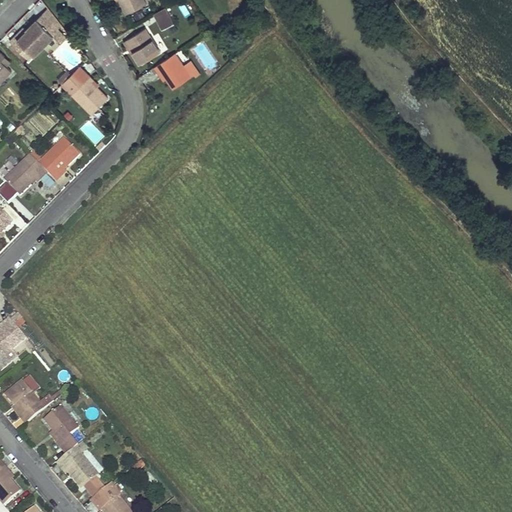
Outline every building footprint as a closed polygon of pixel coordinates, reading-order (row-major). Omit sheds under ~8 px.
[(118,0),(126,13),(146,4),(144,0),(118,0)] [(183,18),(191,14),(185,1),(177,5),(183,18)] [(175,21),(166,6),(155,13),(164,28),(175,21)] [(57,29),(58,28),(44,13),(42,15),(37,20),(47,29),(52,24),(57,29)] [(21,45),(33,56),(54,36),(52,34),(56,30),(57,29),(52,24),(47,29),(37,20),(28,30),(28,31),(17,41),(21,45)] [(25,27),(10,41),(18,49),(21,45),(17,41),(28,31),(28,30),(25,27)] [(160,52),(146,28),(124,41),(131,52),(133,51),(141,64),(160,52)] [(54,36),(60,42),(63,38),(56,30),(52,34),(54,36)] [(192,48),(207,71),(217,65),(202,42),(192,48)] [(0,82),(11,70),(7,66),(11,62),(0,51),(0,82)] [(175,52),(163,60),(171,70),(164,75),(173,88),(191,76),(175,52)] [(171,70),(163,60),(155,65),(159,71),(160,70),(164,75),(171,70)] [(99,84),(80,66),(72,74),(82,83),(91,92),(97,86),(99,84)] [(62,84),(72,74),(68,69),(57,80),(62,84)] [(82,83),(72,74),(62,84),(71,94),(92,113),(108,97),(97,86),(91,92),(82,83)] [(95,144),(104,136),(89,120),(80,128),(95,144)] [(64,139),(39,163),(47,172),(57,182),(62,177),(54,169),(60,165),(65,170),(81,155),(64,139)] [(102,143),(96,150),(99,153),(105,146),(102,143)] [(30,154),(5,180),(20,196),(35,180),(37,182),(47,172),(39,163),(30,154)] [(60,165),(54,169),(62,177),(67,172),(65,170),(60,165)] [(42,182),(51,188),(55,182),(46,176),(42,182)] [(0,233),(2,231),(3,232),(13,222),(0,208),(0,233)] [(10,318),(0,325),(0,331),(13,321),(10,318)] [(0,358),(26,337),(13,321),(0,331),(0,358)] [(21,380),(5,394),(14,405),(28,422),(45,408),(21,380)] [(14,405),(12,407),(26,424),(28,422),(14,405)] [(61,405),(43,419),(52,430),(50,432),(68,454),(76,447),(78,446),(69,435),(79,427),(61,405)] [(78,446),(76,447),(81,453),(87,448),(82,442),(78,446)] [(98,475),(81,453),(76,447),(68,454),(59,461),(64,467),(70,462),(78,472),(72,477),(81,489),(98,475)] [(0,459),(0,501),(4,506),(21,492),(11,480),(11,481),(2,470),(6,467),(0,459)] [(59,461),(57,463),(65,474),(68,472),(72,477),(78,472),(70,462),(64,467),(59,461)] [(6,467),(2,470),(11,481),(11,480),(15,477),(6,467)] [(132,511),(110,484),(93,498),(103,511),(132,511)]
